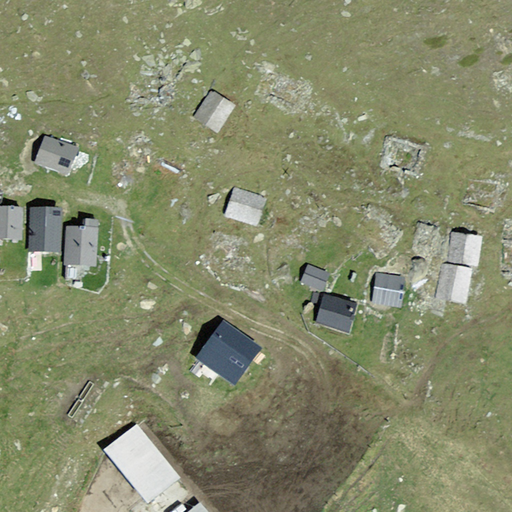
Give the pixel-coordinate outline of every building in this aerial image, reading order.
[(226,107),(202,89),(182,116),(206,134),(226,107)] [(74,149),(36,134),(27,159),(65,174),(74,149)] [(254,200),(226,192),(216,223),(245,232),(254,200)] [(17,202),(0,199),(0,241),(11,243),(17,202)] [(26,213),(25,252),(55,252),(56,214),(26,213)] [(90,229),(63,225),(58,263),(85,266),(90,229)] [(434,308),(465,312),(476,242),(444,237),(434,308)] [(323,273),(299,264),(293,281),(317,290),(323,273)] [(367,312),(395,316),(399,283),(372,279),(367,312)] [(306,333),(344,342),(352,310),(313,301),(306,333)] [(216,325),(198,357),(236,378),(254,346),(216,325)] [(134,427),(99,454),(144,511),(179,485),(134,427)]
